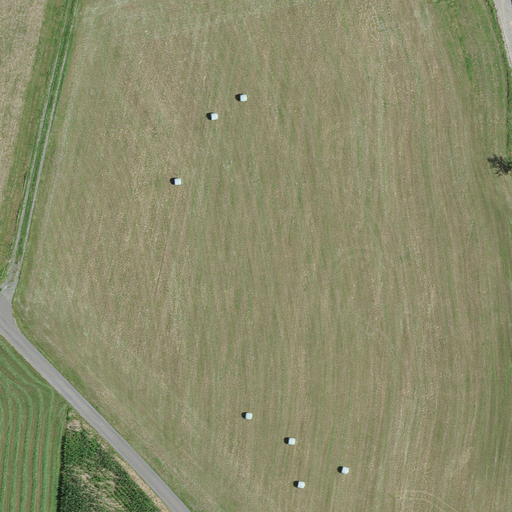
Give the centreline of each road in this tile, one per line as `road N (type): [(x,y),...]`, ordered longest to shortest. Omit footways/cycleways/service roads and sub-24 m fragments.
road 1 (track): [(0,311),(15,279),(74,0)]
road 2 (unclassified): [(0,321),(184,511)]
